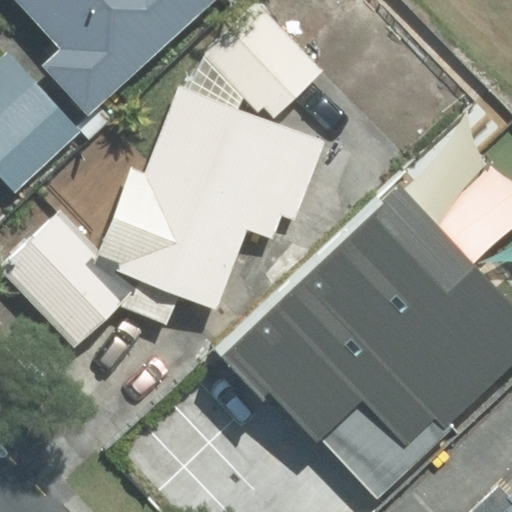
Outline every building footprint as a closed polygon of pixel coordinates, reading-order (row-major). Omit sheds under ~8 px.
[(89,114),(215,0),(18,0),(63,50),(45,66),(89,114)] [(205,51),(256,107),(262,102),(273,114),(320,72),(257,3),(205,51)] [(0,115),(36,84),(8,52),(0,59),(0,115)] [(36,84),(0,115),(0,178),(12,193),(80,133),(36,84)] [(122,272),(141,279),(130,307),(165,320),(176,292),(213,306),(244,225),(271,235),(280,211),(292,215),(321,139),(180,85),(145,176),(132,171),(101,253),(126,263),(122,272)] [(511,304),(401,188),(234,342),(379,495),(511,363),(511,304)] [(57,213),(0,267),(75,345),(120,302),(82,263),(94,252),(57,213)] [(511,511),(511,492),(510,495),(499,482),(467,511),(511,511)]
